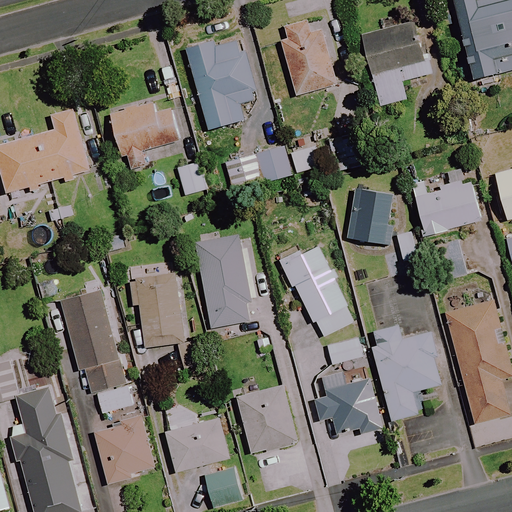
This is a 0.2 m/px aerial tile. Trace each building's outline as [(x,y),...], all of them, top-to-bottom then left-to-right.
[(472,82),(511,71),(511,0),(484,0),(453,8),(472,82)] [(432,75),(418,21),(362,35),(380,107),(406,101),(402,83),(432,75)] [(310,34),(307,22),(278,30),(296,97),(337,86),(322,31),(310,34)] [(256,100),(241,41),(216,47),(215,43),(187,51),(208,131),(244,122),(239,104),(256,100)] [(180,142),(168,99),(110,115),(126,172),(147,166),(143,153),(180,142)] [(90,172),(73,110),(51,116),(55,131),(0,146),(0,171),(6,195),(90,172)] [(357,170),(353,139),(336,141),(340,172),(357,170)] [(292,177),(283,148),(226,164),(234,193),(292,177)] [(321,168),(316,149),(292,155),(297,175),(321,168)] [(207,190),(199,164),(177,170),(185,197),(207,190)] [(511,170),(497,174),(507,221),(511,220),(511,170)] [(410,185),(417,207),(425,238),(481,222),(472,191),(469,178),(431,189),(429,180),(410,185)] [(392,193),(356,188),(349,241),(390,246),(392,226),(387,226),(392,193)] [(72,219),(70,206),(49,210),(51,222),(72,219)] [(418,260),(412,234),(397,237),(402,263),(418,260)] [(238,275),(232,239),(196,246),(211,329),(254,321),(246,274),(238,275)] [(356,322),(319,247),(302,256),(300,251),(282,260),(321,339),(356,322)] [(185,344),(175,274),(131,280),(134,307),(140,307),(146,349),(185,344)] [(132,407),(101,293),(61,303),(79,372),(85,370),(91,395),(96,394),(102,415),(132,407)] [(511,376),(492,302),(445,314),(475,425),(511,416),(501,379),(511,376)] [(401,341),(398,327),(369,334),(391,422),(418,416),(412,393),(442,386),(429,334),(401,341)] [(363,358),(358,339),(327,347),(332,366),(363,358)] [(76,469),(61,413),(54,415),(45,385),(21,392),(11,356),(0,359),(0,403),(16,399),(27,435),(13,439),(33,511),(80,511),(69,471),(76,469)] [(382,430),(368,370),(358,372),(360,382),(314,393),(321,422),(333,419),(337,435),(359,430),(360,435),(382,430)] [(297,445),(283,388),(238,398),(251,456),(297,445)] [(154,468),(141,417),(122,422),(94,429),(108,485),(132,479),(131,474),(154,468)] [(231,459),(221,419),(166,433),(176,473),(231,459)] [(238,468),(204,476),(212,508),(246,500),(238,468)] [(0,511),(10,509),(0,471),(0,511)]
